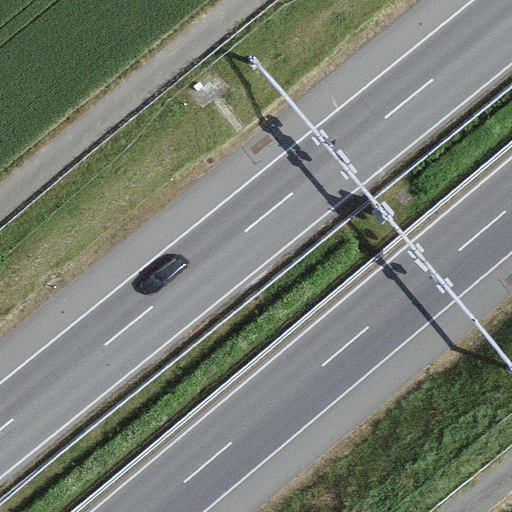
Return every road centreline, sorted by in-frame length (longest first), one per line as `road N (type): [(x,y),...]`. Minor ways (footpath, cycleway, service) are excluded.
road 1 (motorway): [(511,15),(0,429)]
road 2 (motorway): [(149,511),(511,206)]
